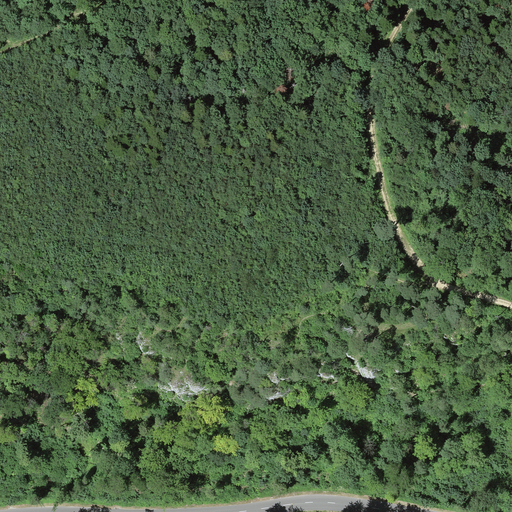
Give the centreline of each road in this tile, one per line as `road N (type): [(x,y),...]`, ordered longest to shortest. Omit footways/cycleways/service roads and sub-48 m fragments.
road 1 (track): [(434,283),(387,206),(374,115),(373,80),(414,0)]
road 2 (tertiary): [(229,511),(302,503),(389,511)]
